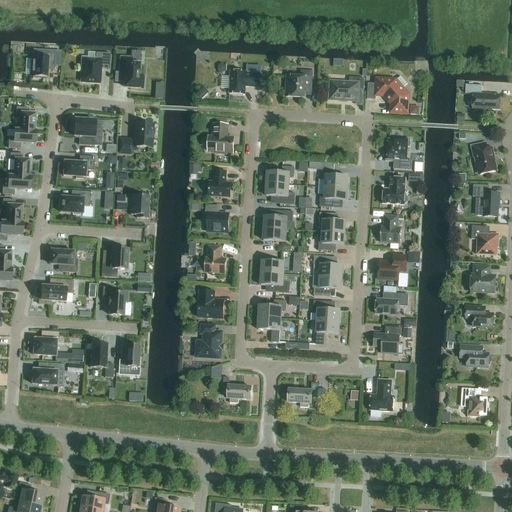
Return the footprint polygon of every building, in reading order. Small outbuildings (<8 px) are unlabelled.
[(97,54),(96,59),(89,59),(89,58),(82,57),(81,84),(101,85),(102,69),(110,70),(111,54),(97,54)] [(42,56),(34,56),(34,57),(31,57),(30,78),(33,78),(32,79),(41,80),(41,78),(47,79),(47,71),(54,71),(54,56),(48,56),(48,59),(42,59),(42,56)] [(132,58),(120,57),(119,74),(124,75),(123,90),(144,90),(144,77),(140,77),(140,65),(132,64),(132,58)] [(246,87),(261,88),(262,74),(247,73),(247,72),(231,71),(229,94),(245,95),(246,87)] [(312,87),(313,72),(301,71),(301,77),(287,76),(286,97),(305,98),(305,86),(312,87)] [(364,91),(365,79),(350,78),(349,84),(331,83),(330,100),(357,101),(358,91),(364,91)] [(409,94),(397,79),(377,78),(376,83),(368,83),(367,100),(376,100),(376,96),(384,97),(391,105),(391,113),(408,114),(409,94)] [(483,110),(483,112),(492,112),(492,110),(500,110),(501,95),(482,94),(482,86),(466,85),(466,94),(474,94),(473,109),(483,110)] [(16,131),(35,132),(36,115),(28,115),(29,109),(17,108),(16,114),(22,114),(21,126),(16,126),(16,131)] [(93,119),(86,119),(86,120),(75,120),(74,138),(80,138),(79,146),(102,147),(103,122),(93,121),(93,119)] [(154,126),(134,125),(133,139),(120,139),(119,156),(133,156),(133,149),(153,150),(154,126)] [(227,138),(228,126),(215,125),(214,138),(209,137),(209,152),(217,152),(217,154),(224,155),(224,152),(233,153),(234,139),(227,138)] [(35,132),(16,131),(15,131),(15,138),(9,138),(8,149),(21,150),(21,144),(36,144),(37,132),(35,132)] [(412,171),(412,161),(407,161),(408,148),(410,148),(411,140),(403,139),(403,141),(389,140),(388,154),(386,154),(385,162),(394,162),(393,169),(412,171)] [(487,149),(486,143),(472,146),(474,158),(476,157),(480,175),(496,172),(494,161),(496,161),(493,148),(487,149)] [(107,145),(108,153),(116,152),(116,145),(107,145)] [(10,172),(10,177),(29,178),(29,161),(22,161),(23,155),(10,154),(10,160),(16,161),(15,172),(10,172)] [(95,171),(96,157),(81,156),(80,163),(65,163),(65,165),(63,164),(63,172),(65,172),(64,177),(77,177),(77,179),(84,180),(84,178),(86,178),(87,171),(95,171)] [(118,157),(118,168),(127,169),(127,158),(118,157)] [(191,164),(190,172),(202,173),(202,164),(191,164)] [(268,172),(267,185),(289,186),(289,178),(294,178),(294,174),(295,168),(283,167),(282,173),(268,172)] [(326,180),(326,188),(347,189),(348,177),(334,176),(334,170),(322,169),(321,180),(326,180)] [(226,183),(227,172),(215,171),(214,182),(209,182),(208,197),(230,198),(231,183),(226,183)] [(117,174),(117,189),(123,189),(123,183),(127,184),(128,174),(117,174)] [(29,178),(10,177),(4,177),(2,195),(15,196),(15,190),(30,190),(31,178),(29,178)] [(405,197),(406,179),(391,178),(390,190),(384,190),(383,205),(404,206),(405,204),(406,204),(408,203),(408,199),(407,197),(405,197)] [(267,185),(267,197),(282,198),(281,204),(294,205),(295,198),(288,197),(289,186),(267,185)] [(484,198),(483,217),(498,218),(499,204),(500,204),(500,194),(489,193),(490,186),(474,185),(473,197),(484,198)] [(347,189),(326,188),(325,195),(320,195),(320,208),(333,208),(333,201),(346,202),(347,189)] [(59,208),(61,208),(61,213),(73,214),(73,216),(80,216),(81,214),(83,214),(83,208),(90,208),(91,193),(76,192),(76,199),(62,198),(62,200),(60,200),(59,208)] [(117,196),(117,208),(117,211),(125,211),(125,210),(132,211),(132,216),(138,217),(138,219),(147,220),(149,198),(133,197),(133,200),(125,199),(125,197),(117,196)] [(2,218),(2,223),(21,224),(22,207),(15,207),(15,201),(3,200),(3,206),(8,206),(8,218),(2,218)] [(220,214),(220,207),(206,206),(206,214),(208,214),(207,232),(228,233),(229,215),(220,214)] [(265,229),(286,230),(287,223),(293,223),(294,212),(280,212),(279,218),(265,217),(265,229)] [(324,225),(323,233),(345,234),(345,222),(325,220),(325,215),(320,214),(320,225),(324,225)] [(397,229),(398,218),(385,217),(385,228),(381,228),(380,243),(400,244),(401,229),(397,229)] [(21,224),(2,223),(1,235),(0,234),(0,241),(7,242),(7,235),(22,236),(23,224),(21,224)] [(477,255),(497,256),(498,236),(487,235),(487,227),(472,226),(472,240),(478,240),(477,255)] [(285,243),(286,230),(265,229),(264,241),(285,243)] [(319,241),(318,251),(327,252),(327,245),(344,246),(345,234),(323,233),(323,241),(319,241)] [(0,270),(12,271),(12,270),(10,270),(11,253),(4,252),(4,246),(0,246),(0,270)] [(221,260),(221,248),(209,247),(208,259),(206,259),(206,260),(197,260),(197,272),(211,273),(211,275),(213,276),(218,277),(219,275),(219,274),(226,274),(227,260),(221,260)] [(112,262),(103,262),(102,278),(111,278),(111,275),(117,275),(117,270),(127,271),(128,251),(121,250),(121,248),(113,248),(112,262)] [(75,251),(50,250),(49,266),(59,266),(58,272),(77,273),(78,260),(76,260),(76,253),(75,253),(75,251)] [(406,272),(407,257),(394,256),(393,264),(379,263),(378,279),(399,281),(399,272),(406,272)] [(321,270),(320,277),(342,278),(343,266),(328,265),(329,258),(315,257),(314,269),(321,270)] [(262,274),(283,275),(284,263),(263,261),(262,274)] [(471,293),(495,294),(496,276),(490,276),(490,267),(474,266),(474,275),(472,275),(471,293)] [(0,281),(12,282),(12,271),(0,270),(0,281)] [(138,273),(138,289),(151,289),(151,273),(138,273)] [(283,283),(283,275),(262,274),(261,286),(266,286),(266,293),(289,294),(290,283),(283,283)] [(341,291),(342,278),(320,277),(320,289),(315,289),(314,297),(333,298),(333,290),(341,291)] [(52,302),(66,303),(66,294),(73,294),(74,282),(60,281),(60,288),(42,287),(42,295),(40,295),(39,305),(51,305),(52,302)] [(111,288),(103,288),(103,300),(110,300),(109,306),(110,306),(110,316),(124,316),(125,302),(127,303),(128,294),(111,293),(111,288)] [(214,301),(214,292),(200,292),(200,300),(199,300),(198,317),(207,318),(208,319),(212,319),(213,318),(223,319),(224,302),(214,301)] [(408,307),(409,295),(386,294),(386,301),(377,300),(376,314),(397,316),(398,307),(408,307)] [(301,300),(301,308),(309,308),(309,301),(301,300)] [(260,306),(260,318),(281,319),(281,312),(286,312),(287,302),(275,301),(274,307),(260,306)] [(318,314),(318,322),(339,323),(340,311),(326,310),(326,302),(314,301),(313,314),(318,314)] [(481,308),(466,307),(466,319),(473,319),(473,327),(479,327),(479,329),(486,329),(486,328),(493,328),(494,315),(481,314),(481,308)] [(272,343),(280,344),(281,319),(260,318),(259,331),(272,331),(272,343)] [(325,334),(339,335),(339,323),(318,322),(317,346),(324,346),(325,334)] [(221,359),(222,333),(216,332),(216,325),(201,325),(201,332),(204,332),(204,342),(197,342),(196,358),(221,359)] [(385,335),(375,335),(374,347),(383,348),(382,354),(398,355),(399,336),(401,336),(402,328),(386,327),(385,335)] [(403,339),(412,339),(412,329),(404,328),(403,339)] [(34,339),(33,356),(56,358),(57,340),(34,339)] [(107,364),(108,346),(92,345),(90,368),(105,369),(105,378),(113,379),(114,365),(107,364)] [(126,361),(120,361),(119,373),(131,373),(131,368),(138,368),(139,347),(127,346),(126,361)] [(467,367),(488,368),(489,366),(490,366),(491,357),(489,357),(489,354),(475,353),(475,346),(461,346),(460,359),(468,359),(467,367)] [(83,362),(84,351),(72,350),(71,362),(83,362)] [(67,371),(82,372),(83,363),(68,362),(67,371)] [(43,371),(33,371),(33,376),(32,375),(31,383),(33,383),(33,385),(46,386),(46,387),(63,388),(65,365),(44,364),(43,371)] [(251,401),(252,388),(229,386),(230,378),(224,378),(223,393),(229,393),(228,399),(231,399),(230,404),(239,404),(239,400),(251,401)] [(377,396),(371,395),(370,411),(393,412),(394,397),(391,397),(392,381),(378,380),(377,396)] [(318,399),(319,384),(312,384),(311,392),(290,390),(289,403),(301,404),(301,408),(309,409),(309,404),(311,404),(311,399),(318,399)] [(477,390),(463,390),(462,407),(469,407),(468,417),(478,418),(478,416),(487,417),(487,415),(489,415),(489,409),(487,409),(488,399),(476,399),(477,390)] [(22,495),(21,502),(41,507),(44,495),(30,492),(32,486),(20,483),(17,494),(22,495)] [(81,509),(99,511),(102,511),(104,505),(108,506),(110,495),(98,493),(97,499),(83,497),(81,509)] [(155,499),(153,509),(158,510),(157,511),(179,511),(180,509),(166,507),(167,501),(155,499)] [(40,511),(41,507),(21,502),(19,509),(9,507),(8,511),(40,511)]
